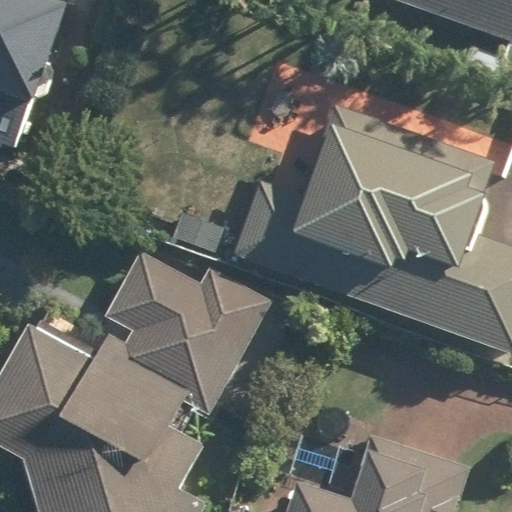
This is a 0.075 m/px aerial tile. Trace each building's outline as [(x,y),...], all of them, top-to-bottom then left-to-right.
[(0,0),(0,161),(8,165),(62,13),(23,0),(0,0)] [(511,0),(341,0),(511,56),(511,0)] [(341,119),(294,262),(389,293),(398,266),(464,287),(502,172),(341,119)] [(268,308),(155,247),(125,302),(85,378),(13,339),(0,364),(0,469),(18,479),(26,511),(186,511),(135,484),(176,408),(206,424),(268,308)] [(332,508),(279,492),(272,511),(434,511),(450,460),(355,432),(332,508)]
